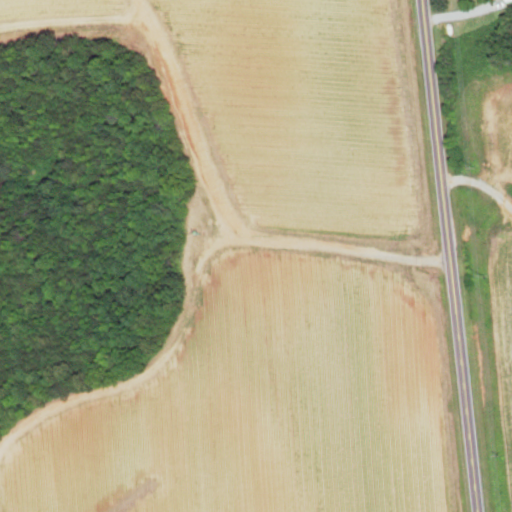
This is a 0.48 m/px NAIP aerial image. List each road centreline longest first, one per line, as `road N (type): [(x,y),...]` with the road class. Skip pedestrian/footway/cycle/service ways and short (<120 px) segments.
road 1 (residential): [(0,38),(46,28),(149,36),(237,228),(320,251),(454,260)]
road 2 (tertiary): [(480,511),(422,0)]
